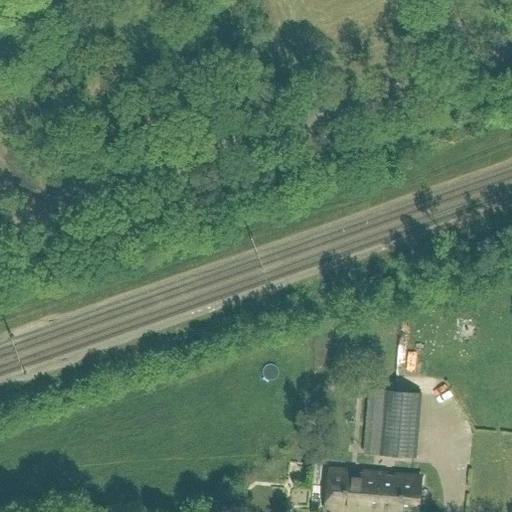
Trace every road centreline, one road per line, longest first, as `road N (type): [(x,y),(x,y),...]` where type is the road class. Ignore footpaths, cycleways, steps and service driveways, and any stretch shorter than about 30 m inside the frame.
road 1 (tertiary): [(0,227),(511,41)]
road 2 (track): [(60,206),(54,178),(71,0)]
